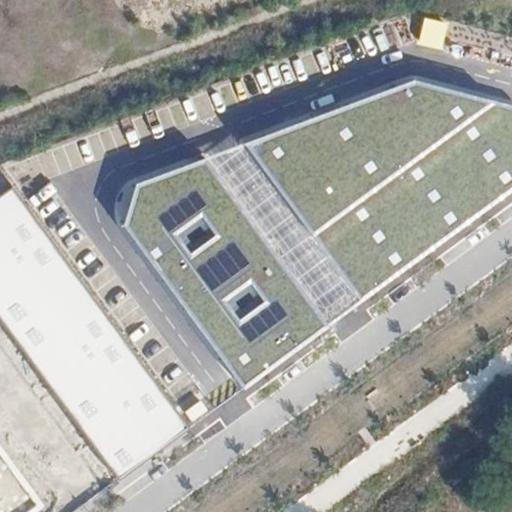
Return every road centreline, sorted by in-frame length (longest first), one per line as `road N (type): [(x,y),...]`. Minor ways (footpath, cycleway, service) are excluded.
road 1 (residential): [(137,511),(511,234)]
road 2 (unknown): [(0,351),(81,460)]
